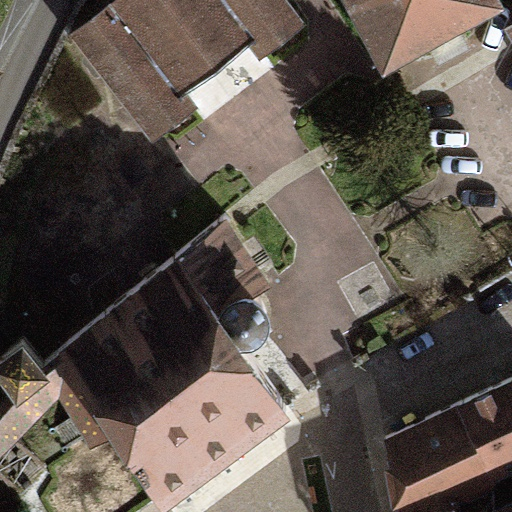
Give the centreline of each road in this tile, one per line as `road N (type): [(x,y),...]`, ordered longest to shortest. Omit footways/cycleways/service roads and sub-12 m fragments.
road 1 (residential): [(363,511),(343,398),(511,302)]
road 2 (residential): [(0,136),(53,0)]
